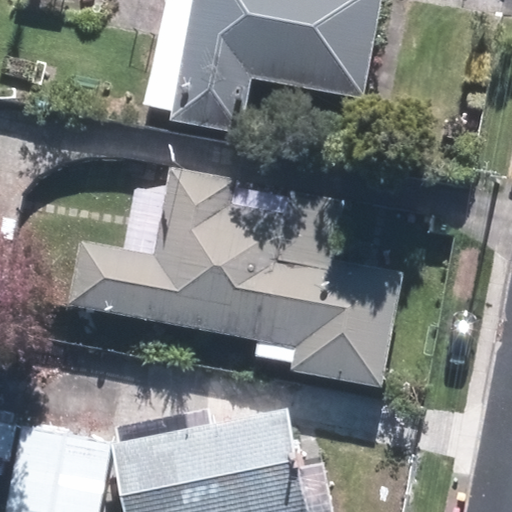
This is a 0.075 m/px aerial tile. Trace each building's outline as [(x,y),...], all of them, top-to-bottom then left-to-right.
[(104,0),(49,0),(103,11),(104,0)] [(208,0),(187,117),(259,130),(269,75),(380,95),(397,0),(208,0)] [(98,237),(85,301),(311,345),(307,363),(396,380),(417,268),(350,255),(361,198),(308,188),(304,211),(245,200),(250,177),(185,165),(169,250),(98,237)] [(310,406),(130,442),(144,511),(298,511),(330,506),(310,406)] [(112,511),(125,439),(34,423),(18,511),(112,511)]
